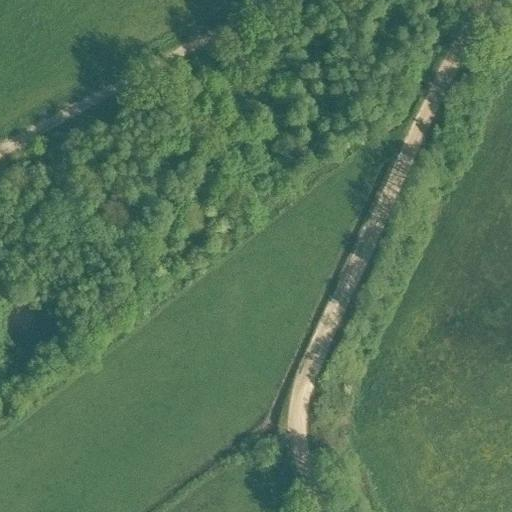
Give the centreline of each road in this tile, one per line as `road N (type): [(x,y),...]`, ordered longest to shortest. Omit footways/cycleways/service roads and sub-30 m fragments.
road 1 (track): [(483,0),(301,398),(302,467),(321,511)]
road 2 (track): [(284,0),(0,156)]
